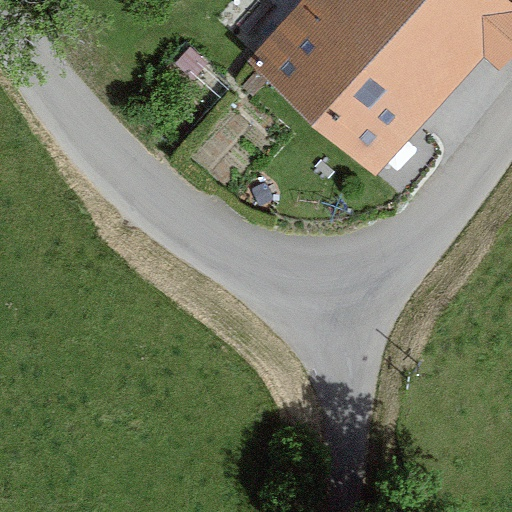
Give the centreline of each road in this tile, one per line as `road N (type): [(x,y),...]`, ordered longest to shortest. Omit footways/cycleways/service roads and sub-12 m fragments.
road 1 (residential): [(0,17),(108,173),(271,274),(307,269)]
road 2 (residential): [(307,269),(391,255),(511,96)]
road 3 (residential): [(307,269),(332,511)]
